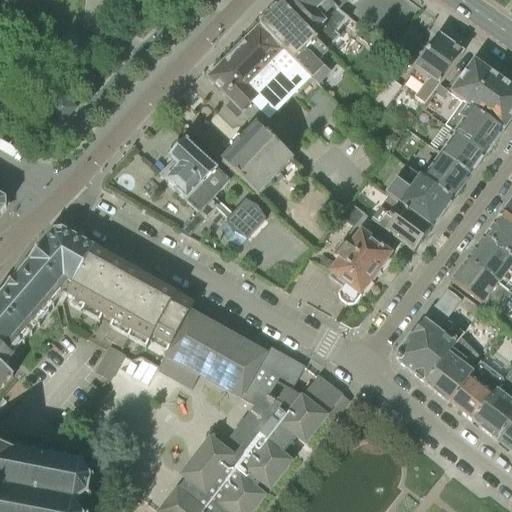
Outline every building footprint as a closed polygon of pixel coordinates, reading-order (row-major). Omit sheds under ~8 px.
[(282,0),(281,1),(284,4),(281,6),(326,53),(340,39),(337,36),(348,20),(339,12),(337,13),(324,0),(282,0)] [(324,0),(337,13),(339,12),(351,0),(324,0)] [(327,54),(326,53),(281,6),(278,9),(277,7),(273,7),(267,13),(267,17),(269,18),(266,21),(260,28),(309,79),(316,86),(323,79),(319,75),(323,72),(317,65),(327,54)] [(208,79),(243,114),(252,104),(268,120),(309,79),(260,28),(208,79)] [(463,56),(437,38),(408,78),(424,89),(415,101),(425,108),(434,95),(439,88),(463,56)] [(382,49),(389,54),(396,45),(389,41),(382,49)] [(511,91),(498,81),(474,64),(450,97),(463,107),(467,109),(467,108),(475,114),(502,134),(511,121),(511,91)] [(391,81),(375,102),(386,110),(402,88),(391,81)] [(448,94),(439,88),(434,95),(442,101),(448,94)] [(62,96),(49,111),(64,124),(77,110),(62,96)] [(454,135),(485,158),(502,134),(475,114),(467,108),(467,109),(463,107),(444,131),(450,135),(452,133),(454,135)] [(408,114),(403,121),(410,127),(415,120),(408,114)] [(257,128),(244,141),(223,164),(259,199),(272,186),(275,189),(283,180),(280,177),(293,163),(279,149),(257,128)] [(470,179),(485,158),(454,135),(452,133),(450,135),(444,131),(443,130),(431,146),(438,151),(436,154),(441,157),(470,179)] [(165,184),(187,205),(198,215),(179,234),(189,240),(206,223),(216,212),(221,206),(215,200),(230,184),(186,143),(182,147),(180,145),(176,145),(171,150),(171,154),(174,156),(170,161),(174,164),(160,178),(165,184)] [(452,203),(470,179),(441,157),(423,182),(452,203)] [(432,231),(452,203),(423,182),(408,172),(396,189),(393,186),(385,197),(388,200),(389,198),(432,231)] [(371,223),(414,255),(432,231),(389,198),(388,200),(371,223)] [(233,217),(221,206),(216,212),(228,223),(227,223),(234,235),(247,242),(266,222),(258,210),(246,203),(233,217)] [(511,203),(503,215),(511,221),(511,203)] [(388,261),(390,257),(362,237),(371,223),(349,207),(339,220),(361,236),(349,251),(343,246),(334,258),(341,263),(329,279),(343,290),(339,296),(341,302),(347,307),(354,307),(380,271),(383,269),(385,267),(387,264),(388,261)] [(511,221),(503,215),(485,239),(511,258),(511,221)] [(0,393),(14,378),(13,377),(4,369),(39,328),(38,327),(63,298),(66,299),(67,299),(66,299),(93,250),(62,233),(54,234),(0,296),(0,393)] [(511,258),(485,239),(468,263),(509,294),(511,289),(511,258)] [(194,307),(140,277),(93,250),(66,299),(67,299),(113,325),(109,331),(110,331),(105,341),(122,350),(127,341),(145,351),(149,345),(167,354),(194,307)] [(511,296),(509,294),(468,263),(467,265),(452,285),(483,308),(484,306),(496,316),(504,307),(511,313),(511,311),(511,296)] [(461,302),(447,292),(398,357),(398,365),(425,386),(455,348),(454,347),(461,337),(444,324),(461,302)] [(161,511),(254,511),(265,499),(256,492),(261,485),(270,492),(291,464),(283,457),(297,439),(305,446),(326,420),(333,425),(349,404),(318,379),(302,400),(291,394),(305,369),(269,349),(265,356),(212,327),(216,319),(194,307),(167,354),(157,371),(191,391),(199,377),(262,413),(266,417),(256,430),(251,426),(252,425),(251,424),(241,437),(242,438),(243,436),(248,441),(235,457),(211,440),(181,478),(186,482),(178,492),(177,492),(161,511)] [(468,315),(475,320),(481,312),(475,307),(468,315)] [(449,406),(473,374),(469,371),(475,363),(464,355),(479,335),(469,326),(461,337),(454,347),(455,348),(425,386),(432,391),(432,392),(449,406)] [(110,351),(108,353),(96,375),(110,383),(124,358),(110,351)] [(504,383),(481,364),(473,374),(449,406),(460,415),(461,415),(473,425),(504,383)] [(511,372),(504,383),(473,425),(497,444),(511,423),(511,372)] [(511,423),(497,444),(511,455),(511,423)] [(0,511),(78,511),(76,508),(77,506),(86,500),(90,503),(93,499),(88,496),(90,484),(95,483),(95,478),(85,480),(83,469),(86,465),(82,462),(79,466),(68,464),(69,459),(64,459),(63,463),(54,462),(55,457),(50,456),(49,461),(37,458),(38,453),(33,453),(32,457),(21,455),(24,452),(21,449),(16,455),(1,452),(3,445),(0,444),(0,511)]
